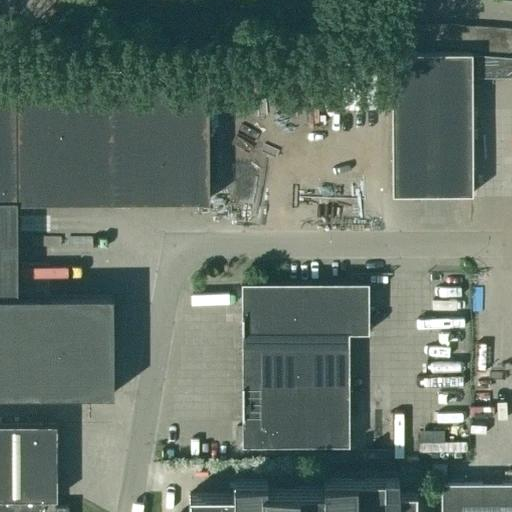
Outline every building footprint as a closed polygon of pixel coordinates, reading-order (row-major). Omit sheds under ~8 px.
[(448,47),(449,47),(450,23),(435,24),(436,47),(448,47)] [(449,47),(461,48),(463,24),(450,23),(449,47)] [(412,49),(424,48),(423,24),(411,25),(412,49)] [(424,48),(436,47),(435,24),(423,24),(424,48)] [(463,24),(461,48),(473,49),(475,25),(463,24)] [(389,50),(400,49),(399,25),(388,26),(389,50)] [(400,49),(412,49),(411,25),(399,25),(400,49)] [(473,49),(485,50),(487,26),(475,25),(473,49)] [(485,50),(497,50),(499,27),(487,26),(485,50)] [(497,50),(509,51),(511,28),(499,27),(497,50)] [(511,56),(471,54),(471,52),(391,52),(392,194),(472,194),(471,76),(478,76),(478,77),(509,77),(511,75),(511,56)] [(375,108),(374,58),(341,58),(341,108),(375,108)] [(16,201),(208,200),(207,66),(0,67),(0,394),(113,394),(112,295),(17,297),(16,201)] [(79,253),(79,249),(64,248),(65,241),(38,240),(38,251),(79,253)] [(368,282),(242,282),(242,445),(348,445),(348,332),(368,332),(368,282)] [(55,423),(6,423),(0,423),(0,511),(67,511),(68,505),(56,505),(55,423)] [(444,442),(445,424),(420,423),(420,441),(444,442)] [(432,474),(446,474),(446,464),(432,464),(432,474)] [(415,511),(415,490),(397,490),(397,478),(383,478),(383,479),(322,479),(322,486),(266,487),(266,480),(233,480),(233,492),(189,492),(188,511),(415,511)] [(511,511),(511,481),(440,482),(440,511),(511,511)]
